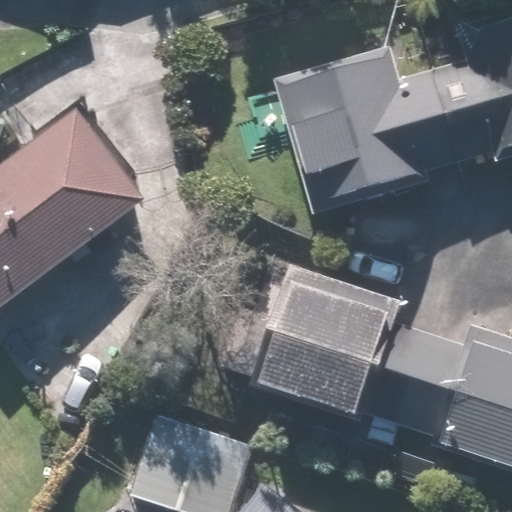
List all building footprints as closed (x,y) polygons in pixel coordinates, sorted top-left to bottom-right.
[(382,52),(267,86),(307,221),(427,187),(423,174),(488,156),(492,171),(511,165),(511,15),(442,35),(452,69),(392,86),(382,52)] [(0,306),(133,210),(67,119),(0,166),(0,306)] [(511,344),(277,271),(237,399),(511,484),(511,344)] [(227,511),(241,466),(140,435),(121,498),(166,511),(227,511)] [(289,511),(257,488),(238,511),(289,511)]
